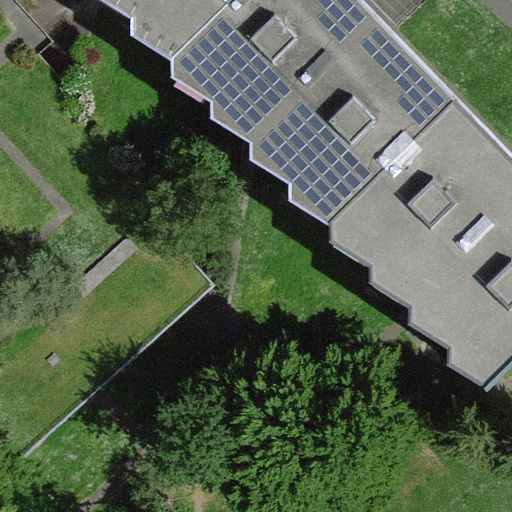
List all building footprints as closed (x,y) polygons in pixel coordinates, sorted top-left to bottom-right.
[(137,0),(183,48),(232,0),(137,0)] [(366,0),(232,0),(183,48),(262,129),(379,14),(366,0)] [(394,29),(379,14),(262,129),(341,210),(459,95),(394,29)] [(511,149),(459,95),(341,210),(422,291),(511,203),(511,149)] [(511,203),(422,291),(500,374),(511,362),(511,203)]
